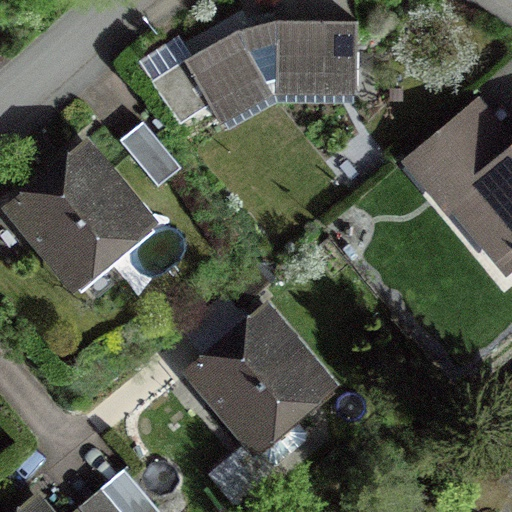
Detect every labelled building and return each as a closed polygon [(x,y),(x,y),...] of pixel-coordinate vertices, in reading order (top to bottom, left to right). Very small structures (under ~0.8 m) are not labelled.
[(353,94),(354,56),(354,25),(274,24),(233,34),(181,63),(216,124),(273,94),(353,94)] [(154,190),(177,171),(139,125),(116,144),(154,190)] [(511,153),(493,169),(458,127),(412,165),(431,188),(454,170),(470,189),(458,198),(511,262),(511,153)] [(72,284),(143,225),(83,151),(10,212),(70,286),(72,284)] [(237,307),(260,287),(250,275),(227,295),(237,307)] [(287,418),(324,387),(263,314),(190,375),(265,467),(273,468),(302,444),(302,436),(287,418)] [(115,511),(153,511),(121,472),(98,491),(115,511)] [(75,510),(76,511),(115,511),(98,491),(75,510)]
